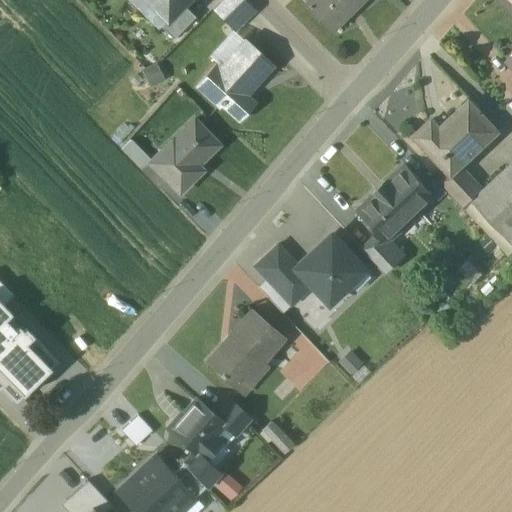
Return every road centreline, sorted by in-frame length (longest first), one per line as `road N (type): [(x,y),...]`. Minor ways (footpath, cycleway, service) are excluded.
road 1 (residential): [(0,510),(356,93)]
road 2 (residential): [(264,0),(356,93)]
road 3 (residential): [(356,93),(437,0)]
